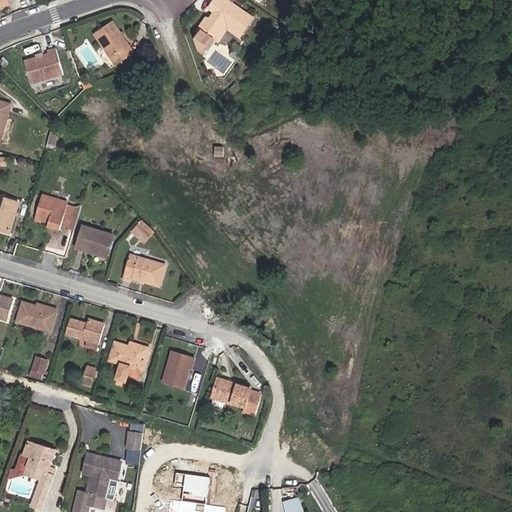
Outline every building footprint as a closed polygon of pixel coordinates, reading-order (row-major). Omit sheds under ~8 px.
[(224,0),(214,0),(212,3),(217,6),(213,13),(208,19),(198,34),(194,39),(200,50),(208,55),(217,42),(223,33),(221,31),(224,27),(239,38),(252,19),(230,4),(224,0)] [(208,9),(213,13),(217,6),(212,3),(208,9)] [(198,34),(208,19),(204,19),(195,32),(198,34)] [(134,54),(112,21),(94,33),(116,66),(134,54)] [(236,42),(239,38),(224,27),(221,31),(223,33),(217,43),(220,45),(227,36),(236,42)] [(31,84),(63,74),(56,48),(49,51),(50,54),(43,56),(37,58),(24,62),(31,84)] [(0,142),(1,143),(14,103),(0,98),(0,142)] [(214,157),(224,157),(224,147),(215,147),(214,157)] [(36,218),(44,220),(51,223),(49,230),(61,234),(63,230),(70,232),(77,209),(70,206),(71,204),(42,195),(36,218)] [(0,230),(9,233),(18,203),(5,199),(2,209),(0,208),(0,230)] [(139,224),(130,234),(137,240),(145,230),(139,224)] [(112,234),(83,226),(76,248),(105,256),(112,234)] [(160,285),(165,265),(130,255),(124,278),(133,281),(134,278),(160,285)] [(0,317),(6,320),(12,299),(0,294),(0,317)] [(22,300),(16,321),(50,330),(56,308),(39,303),(38,306),(22,300)] [(89,342),(99,345),(106,323),(88,318),(87,320),(87,323),(82,322),(83,319),(70,316),(65,335),(89,342)] [(97,351),(99,345),(89,342),(87,348),(97,351)] [(134,349),(129,347),(112,342),(107,358),(127,365),(125,375),(138,379),(141,369),(139,368),(146,347),(135,344),(134,349)] [(37,350),(33,363),(42,366),(46,353),(37,350)] [(195,357),(170,350),(161,382),(182,387),(188,369),(191,370),(195,357)] [(93,369),(84,365),(79,379),(88,382),(93,369)] [(221,376),(220,381),(237,386),(239,381),(221,376)] [(237,386),(220,381),(215,395),(246,406),(249,407),(256,387),(252,385),(239,381),(237,386)] [(145,431),(145,424),(131,423),(131,430),(145,431)] [(254,431),(244,428),(242,435),(252,438),(254,431)] [(140,464),(143,432),(129,431),(126,462),(140,464)] [(50,471),(58,448),(57,445),(51,443),(48,444),(32,438),(28,450),(26,449),(19,467),(44,477),(46,470),(50,471)] [(123,456),(89,451),(87,471),(98,472),(97,477),(94,477),(92,491),(112,494),(114,475),(121,475),(123,456)] [(174,487),(184,489),(182,501),(170,500),(168,511),(226,511),(227,507),(207,505),(211,478),(176,473),(174,487)]
